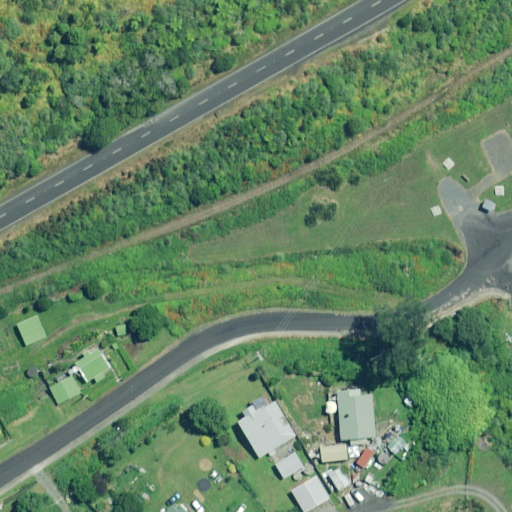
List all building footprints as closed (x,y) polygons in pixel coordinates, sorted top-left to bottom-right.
[(48,337),(40,315),(18,324),(27,345),(48,337)] [(106,353),(103,355),(99,349),(75,365),(87,383),(94,378),(97,383),(108,376),(106,372),(115,367),(106,353)] [(82,393),(73,376),(51,387),(59,404),(82,393)] [(335,398),(337,421),(339,440),(350,439),(350,445),(367,444),(366,438),(372,437),(368,395),(359,396),(358,389),(334,392),(335,398)] [(251,406),(244,410),(248,416),(237,423),(257,458),(268,451),(270,455),(275,452),(273,448),(294,436),(273,401),(265,407),(254,413),(251,406)] [(406,443),(397,433),(385,445),(394,454),(406,443)] [(347,459),(345,445),(318,448),(320,463),(347,459)] [(373,455),(364,448),(354,461),(362,468),(373,455)] [(302,467),(294,453),(274,465),(282,478),(302,467)] [(349,484),(338,468),(327,475),(338,491),(349,484)] [(304,511),(328,499),(316,477),(291,491),(302,511),(304,511)] [(186,511),(178,502),(167,511),(186,511)]
